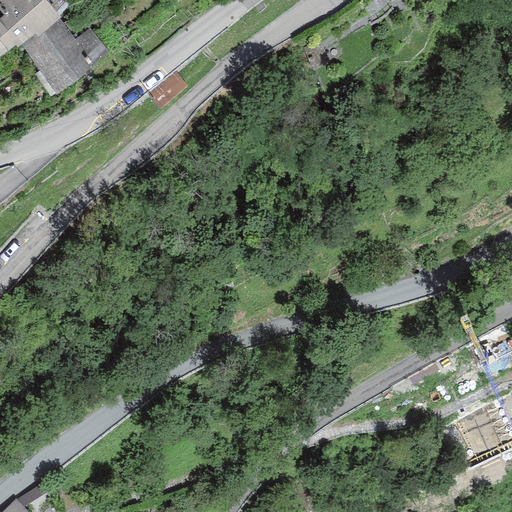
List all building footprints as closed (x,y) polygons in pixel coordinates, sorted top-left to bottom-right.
[(60,18),(45,0),(0,0),(0,10),(3,15),(0,18),(0,41),(7,51),(15,46),(17,48),(21,45),(35,35),(37,38),(59,19),(60,18)] [(108,52),(88,28),(75,39),(59,19),(37,38),(35,35),(21,45),(56,95),(89,69),(108,52)] [(176,72),(147,94),(159,109),(187,86),(176,72)] [(46,493),(41,484),(16,500),(23,507),(46,493)] [(16,500),(2,511),(27,511),(23,507),(16,500)]
